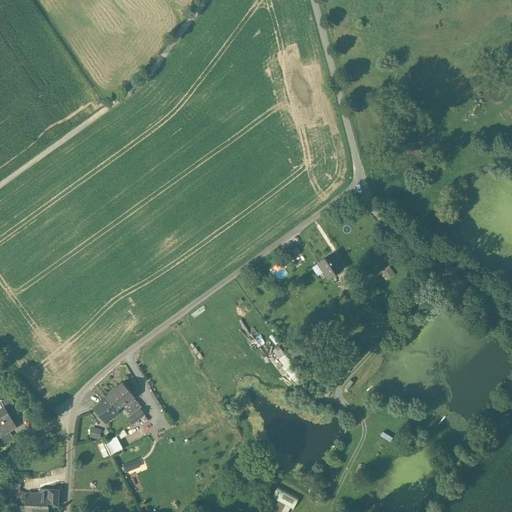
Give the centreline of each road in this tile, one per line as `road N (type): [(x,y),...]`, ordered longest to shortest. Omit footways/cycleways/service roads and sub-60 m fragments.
road 1 (residential): [(68,511),(71,416),(81,390),(361,183)]
road 2 (track): [(206,0),(148,77),(0,186)]
road 3 (unclassified): [(511,316),(384,219),(361,183)]
road 4 (unclassified): [(361,183),(315,0)]
